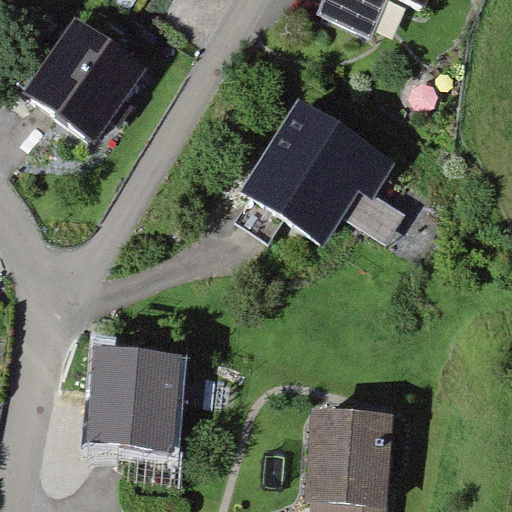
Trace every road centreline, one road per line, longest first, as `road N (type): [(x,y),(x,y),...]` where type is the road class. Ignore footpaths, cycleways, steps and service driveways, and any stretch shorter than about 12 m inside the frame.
road 1 (unclassified): [(48,310),(99,260),(250,0)]
road 2 (residential): [(48,310),(10,511)]
